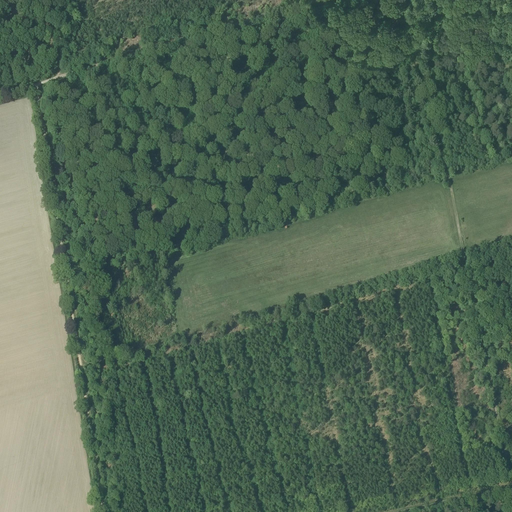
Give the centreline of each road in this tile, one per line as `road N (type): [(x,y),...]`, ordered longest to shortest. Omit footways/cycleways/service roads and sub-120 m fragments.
road 1 (track): [(102,511),(34,85)]
road 2 (track): [(321,0),(57,77)]
